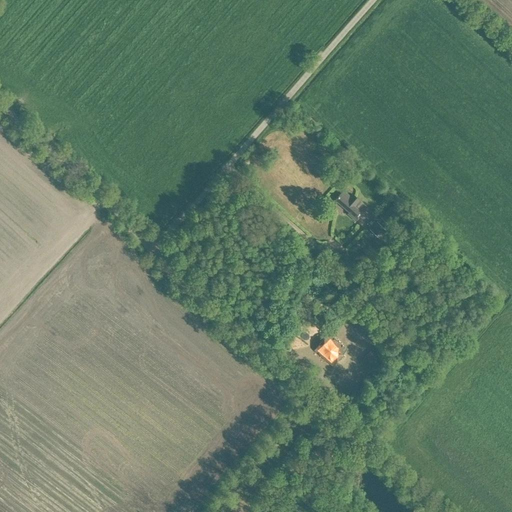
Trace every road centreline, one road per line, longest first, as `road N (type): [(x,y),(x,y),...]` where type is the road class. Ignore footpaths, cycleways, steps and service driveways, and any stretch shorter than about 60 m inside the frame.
road 1 (unclassified): [(443,511),(177,282),(127,219),(0,105)]
road 2 (track): [(229,511),(319,401)]
